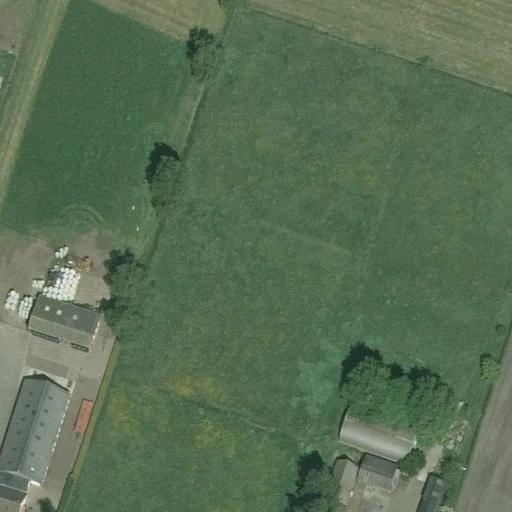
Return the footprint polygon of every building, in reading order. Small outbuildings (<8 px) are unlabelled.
[(88,355),(100,320),(40,301),(28,335),(88,355)] [(40,489),(68,400),(23,386),(0,458),(0,511),(21,511),(25,500),(24,500),(28,485),(40,489)] [(339,441),(407,465),(417,438),(349,414),(339,441)] [(389,495),(396,472),(365,462),(358,485),(389,495)] [(344,507),(357,473),(336,466),(323,500),(344,507)] [(431,484),(420,511),(442,511),(450,490),(431,484)]
